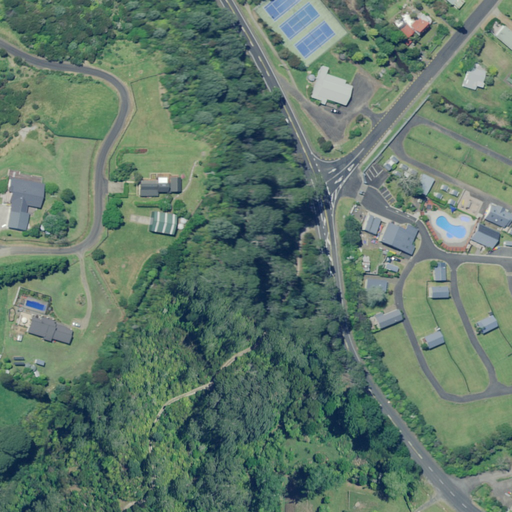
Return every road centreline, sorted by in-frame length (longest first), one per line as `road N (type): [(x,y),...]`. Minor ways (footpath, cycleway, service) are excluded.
road 1 (secondary): [(471,511),(406,440),(350,356),(317,185)]
road 2 (residential): [(317,185),(362,149),(490,0)]
road 3 (secondary): [(317,185),(225,0)]
